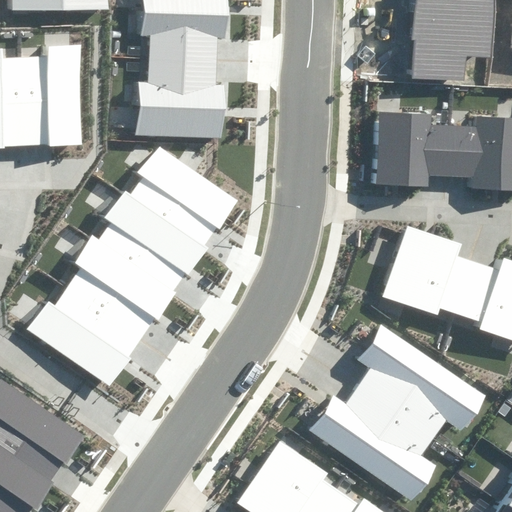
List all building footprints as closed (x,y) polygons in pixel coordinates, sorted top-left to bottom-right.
[(107,0),(13,0),(13,10),(107,9),(107,0)] [(135,134),(221,138),(224,86),(214,86),(216,37),(225,37),(226,0),(141,0),(140,36),(152,36),(150,82),(137,82),(135,134)] [(414,78),(464,81),(466,56),(489,57),(491,0),(415,0),(413,40),(416,41),(414,78)] [(0,145),(82,143),(79,45),(48,46),(48,58),(4,60),(4,48),(0,48),(0,145)] [(511,116),(476,114),(475,127),(432,125),(432,117),(381,113),(377,183),(428,186),(429,175),(471,178),(471,187),(511,189),(511,116)] [(28,330),(109,386),(239,201),(158,145),(138,173),(144,177),(129,198),(122,194),(105,219),(112,224),(99,243),(91,237),(73,262),(81,267),(55,304),(49,300),(28,330)] [(478,329),(511,340),(511,259),(502,257),(498,270),(457,256),(460,245),(406,226),(382,296),(437,315),(439,308),(481,322),(478,329)] [(308,429),(413,500),(436,466),(422,456),(447,420),(462,429),(485,395),(380,323),(356,359),(370,368),(345,405),(331,396),(308,429)] [(0,382),(0,511),(30,511),(83,433),(2,379),(0,382)] [(380,511),(362,499),(358,505),(325,481),(329,476),(281,442),(239,501),(253,511),(380,511)] [(511,511),(511,459),(477,511),(511,511)]
